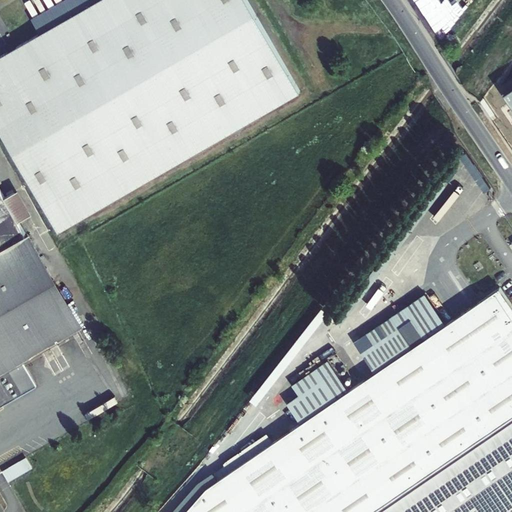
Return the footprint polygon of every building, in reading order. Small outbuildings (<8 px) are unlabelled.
[(239,0),(95,0),(0,55),(0,127),(59,230),(294,93),(239,0)] [(462,8),(452,15),(455,20),(451,22),(453,26),(468,15),(462,8)] [(0,403),(34,384),(19,359),(78,324),(0,189),(0,403)] [(511,414),(511,299),(501,284),(315,410),(380,504),(450,456),(511,414)] [(368,511),(380,504),(315,410),(240,461),(209,482),(184,511),(368,511)] [(511,511),(511,414),(450,456),(380,504),(368,511),(511,511)] [(11,479),(36,466),(30,455),(5,468),(11,479)]
